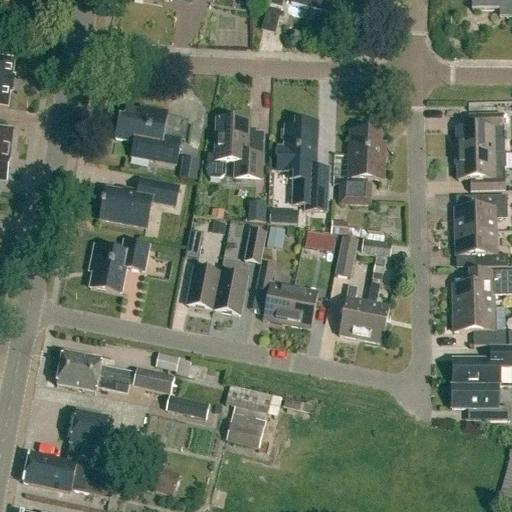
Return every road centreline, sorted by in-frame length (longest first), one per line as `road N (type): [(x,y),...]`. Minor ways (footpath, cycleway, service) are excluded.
road 1 (residential): [(26,313),(389,386),(408,381),(418,363),(413,75)]
road 2 (residential): [(413,75),(71,58)]
road 3 (tertiary): [(26,313),(71,58)]
